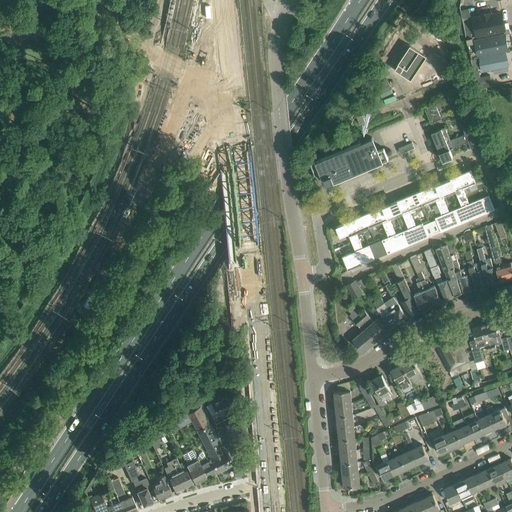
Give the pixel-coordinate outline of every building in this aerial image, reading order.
[(502,14),(473,20),(475,33),(504,28),(502,14)] [(468,17),(462,18),(466,38),(472,37),(468,17)] [(507,34),(476,40),(479,55),(510,49),(507,34)] [(476,57),(472,37),(466,38),(470,58),(476,57)] [(410,43),(393,68),(410,79),(426,54),(410,43)] [(507,53),(481,58),(484,72),(492,70),(493,75),(510,71),(509,67),(510,66),(507,53)] [(476,57),(470,58),(474,76),(476,87),(481,88),(492,86),(490,75),(480,77),(476,57)] [(441,118),(436,104),(426,108),(432,122),(441,118)] [(485,142),(481,133),(471,108),(457,114),(465,134),(458,137),(461,145),(468,141),(471,148),(485,142)] [(356,115),(360,125),(365,122),(361,113),(356,115)] [(443,160),(443,161),(453,156),(450,149),(461,145),(458,137),(451,140),(445,127),(431,133),(442,159),(444,159),(443,160)] [(377,151),(372,137),(311,163),(315,174),(322,171),(327,184),(388,159),(384,148),(377,151)] [(412,142),(400,147),(402,153),(414,148),(412,142)] [(444,182),(448,191),(454,188),(459,199),(466,196),(463,188),(476,183),(471,170),(444,181),(444,182)] [(443,181),(437,183),(417,192),(423,205),(436,200),(439,207),(446,204),(441,193),(448,191),(444,182),(443,181)] [(391,204),(395,213),(401,210),(405,221),(413,218),(410,211),(423,205),(417,192),(391,203),(391,204)] [(495,209),(489,195),(469,203),(466,196),(459,199),(468,220),(495,209)] [(441,231),(468,220),(459,199),(462,206),(449,212),(446,204),(439,207),(442,215),(435,217),(436,219),(437,222),(441,231)] [(390,203),(384,205),(364,214),(369,227),(382,222),(386,229),(393,226),(388,215),(395,213),(391,204),(390,203)] [(199,221),(204,213),(198,209),(193,217),(199,221)] [(337,224),(337,225),(341,235),(348,232),(352,243),(360,240),(357,232),(369,227),(364,214),(338,225),(337,224)] [(428,237),(424,227),(423,224),(422,222),(416,225),(413,218),(405,221),(408,228),(402,231),(408,245),(428,237)] [(436,219),(423,224),(424,227),(428,237),(441,231),(437,222),(436,219)] [(501,221),(495,223),(501,239),(507,236),(501,221)] [(511,266),(511,262),(507,263),(501,264),(499,255),(490,226),(490,225),(485,227),(491,251),(499,281),(511,277),(511,266)] [(382,239),(388,254),(408,245),(402,231),(396,234),(393,226),(386,229),(389,237),(382,239)] [(472,232),(463,235),(466,242),(474,238),(472,232)] [(375,259),(371,250),(369,245),(363,247),(360,240),(352,243),(355,251),(342,256),(348,270),(375,259)] [(456,254),(451,243),(451,241),(446,243),(447,244),(450,256),(462,292),(472,289),(466,267),(460,269),(456,254)] [(450,256),(447,244),(436,248),(447,279),(454,295),(462,292),(450,256)] [(482,247),(477,248),(479,257),(484,275),(487,285),(497,282),(495,272),(493,266),(490,257),(485,259),(484,255),(482,247)] [(453,296),(454,295),(447,279),(443,281),(439,273),(441,273),(438,264),(438,265),(431,248),(424,251),(434,275),(434,274),(443,299),(449,297),(449,298),(454,297),(453,296)] [(470,250),(464,251),(466,257),(472,278),(474,288),(478,287),(480,288),(482,287),(483,286),(485,285),(482,275),(481,269),(479,262),(474,263),(470,250)] [(416,255),(410,257),(419,277),(431,304),(441,300),(437,291),(435,284),(430,287),(427,280),(426,281),(422,271),(423,271),(420,264),(416,255)] [(397,263),(392,265),(398,278),(403,276),(397,263)] [(362,277),(357,281),(361,288),(367,285),(362,277)] [(420,291),(414,294),(417,300),(421,309),(431,304),(419,277),(416,278),(417,282),(416,282),(420,291)] [(406,281),(404,278),(399,280),(396,282),(405,299),(401,301),(409,316),(419,310),(411,297),(413,296),(406,281)] [(355,280),(346,286),(354,298),(363,292),(355,280)] [(392,294),(396,292),(390,282),(386,285),(392,294)] [(381,297),(380,297),(384,303),(398,323),(408,317),(402,308),(393,296),(392,295),(384,301),(381,297)] [(398,323),(384,303),(380,297),(373,302),(377,308),(376,308),(390,329),(398,323)] [(389,330),(378,317),(374,321),(365,310),(364,311),(361,314),(354,305),(354,306),(358,313),(379,338),(389,330)] [(363,351),(379,338),(358,313),(354,306),(349,310),(351,313),(349,315),(353,320),(358,326),(359,326),(363,330),(353,339),(363,351)] [(496,321),(484,324),(489,337),(492,350),(497,349),(495,345),(497,344),(502,343),(501,338),(500,334),(499,330),(496,321)] [(476,362),(484,360),(480,347),(486,345),(488,351),(492,350),(489,337),(484,324),(472,328),(476,339),(469,341),(472,350),(475,362),(476,362)] [(460,330),(435,343),(439,352),(449,371),(452,376),(471,368),(472,370),(470,370),(470,371),(478,369),(476,362),(475,362),(472,350),(466,352),(464,349),(468,346),(460,330)] [(501,338),(502,343),(504,350),(511,348),(508,337),(501,338)] [(420,371),(413,358),(401,364),(412,384),(412,383),(423,377),(420,371)] [(412,384),(401,364),(391,370),(402,389),(412,384)] [(381,406),(386,403),(383,399),(392,394),(382,374),(371,380),(377,391),(373,394),(379,403),(381,406)] [(360,388),(367,400),(372,398),(365,384),(360,388)] [(352,402),(350,390),(334,392),(336,403),(352,402)] [(444,399),(447,395),(446,391),(442,390),(439,393),(440,397),(444,399)] [(481,393),(483,400),(489,398),(487,391),(481,393)] [(483,400),(481,393),(474,395),(477,402),(483,400)] [(212,403),(206,406),(213,418),(218,415),(227,410),(234,407),(227,394),(212,403)] [(423,405),(424,409),(441,403),(437,394),(427,398),(428,400),(422,403),(423,405)] [(457,401),(460,408),(466,406),(464,399),(463,399),(462,396),(457,398),(457,401)] [(372,398),(367,400),(371,408),(374,406),(376,405),(372,398)] [(402,401),(397,404),(402,413),(404,417),(410,414),(402,401)] [(424,409),(423,405),(422,403),(416,405),(415,402),(406,405),(403,401),(402,401),(410,414),(410,413),(411,414),(424,409)] [(457,401),(451,403),(454,410),(460,408),(457,401)] [(336,403),(337,415),(353,414),(352,402),(336,403)] [(376,405),(374,406),(377,411),(380,416),(384,413),(382,409),(379,404),(376,405)] [(489,414),(496,428),(507,422),(504,417),(509,415),(505,407),(495,411),(492,405),(486,408),(489,414)] [(199,407),(187,413),(196,430),(209,424),(200,406),(199,407)] [(440,407),(434,409),(437,416),(443,414),(440,407)] [(434,409),(418,415),(421,422),(437,416),(434,409)] [(475,411),(463,417),(473,438),(484,433),(475,411)] [(489,414),(478,419),(475,411),(484,433),(496,428),(489,414)] [(179,428),(190,422),(184,412),(174,418),(176,422),(179,428)] [(384,413),(380,416),(386,427),(391,424),(384,413)] [(337,415),(338,427),(354,426),(353,414),(337,415)] [(463,417),(452,421),(456,429),(462,443),(473,438),(463,417)] [(399,424),(402,430),(408,427),(405,421),(399,424)] [(169,434),(179,428),(176,422),(166,428),(169,434)] [(209,424),(196,430),(211,459),(209,460),(217,472),(231,465),(229,461),(231,460),(228,454),(226,455),(210,423),(209,424)] [(402,430),(399,424),(393,427),(396,433),(402,430)] [(338,427),(339,439),(355,438),(354,426),(338,427)] [(159,438),(168,433),(164,427),(155,432),(159,438)] [(451,448),(462,443),(456,429),(445,435),(451,448)] [(148,434),(151,440),(157,437),(154,431),(148,434)] [(386,437),(383,431),(377,434),(381,443),(382,443),(380,440),(386,437)] [(408,432),(404,433),(410,446),(414,445),(408,432)] [(372,448),(381,443),(377,434),(371,437),(372,448)] [(147,435),(138,440),(141,446),(150,442),(147,435)] [(434,440),(436,444),(440,453),(441,456),(449,452),(447,450),(451,448),(445,435),(434,440)] [(339,439),(340,451),(356,449),(355,438),(339,439)] [(429,458),(423,444),(411,450),(418,463),(429,458)] [(193,448),(182,454),(186,462),(185,462),(186,463),(190,470),(189,470),(191,475),(196,483),(207,477),(200,464),(202,464),(198,456),(197,457),(197,456),(193,448)] [(124,449),(119,451),(120,453),(122,459),(126,457),(127,456),(124,449)] [(340,451),(342,463),(358,461),(356,449),(340,451)] [(411,450),(400,455),(406,468),(418,463),(411,450)] [(207,477),(217,472),(209,460),(204,455),(204,454),(201,451),(198,454),(199,455),(198,456),(202,464),(200,464),(207,477)] [(119,454),(102,461),(106,470),(123,463),(119,454)] [(378,466),(380,470),(384,479),(395,474),(389,460),(386,454),(381,456),(384,463),(378,466)] [(406,468),(400,455),(389,460),(395,474),(406,468)] [(193,483),(186,468),(183,461),(179,463),(176,458),(171,460),(184,487),(187,485),(187,486),(191,484),(191,483),(193,483)] [(506,477),(511,474),(511,460),(511,458),(500,463),(506,477)] [(363,462),(368,472),(373,470),(369,459),(363,462)] [(132,460),(125,464),(132,480),(139,496),(143,505),(147,503),(147,504),(151,502),(151,501),(152,501),(148,492),(146,487),(150,486),(146,479),(138,482),(137,478),(136,476),(139,475),(132,460)] [(171,460),(167,462),(168,466),(164,467),(175,491),(176,490),(177,491),(181,489),(180,488),(184,487),(171,460)] [(359,473),(358,461),(342,463),(343,475),(359,473)] [(500,463),(489,468),(495,482),(497,487),(508,481),(506,477),(500,463)] [(484,488),(495,482),(489,468),(477,473),(484,488)] [(373,470),(368,472),(373,484),(379,481),(373,470)] [(360,485),(359,473),(343,475),(344,487),(360,485)] [(473,493),(484,488),(477,473),(466,478),(473,493)] [(160,481),(152,485),(158,499),(172,493),(164,475),(158,477),(160,481)] [(134,511),(138,511),(132,497),(128,499),(118,477),(115,479),(115,477),(111,479),(111,480),(110,480),(123,511),(134,511)] [(462,498),(473,493),(466,478),(455,484),(462,498)] [(123,511),(110,480),(116,493),(111,496),(108,490),(90,498),(95,511),(123,511)] [(444,489),(450,503),(462,498),(455,484),(444,489)] [(428,511),(431,511),(440,508),(433,494),(422,499),(428,511)] [(496,497),(489,500),(492,507),(499,504),(496,497)] [(428,511),(422,499),(411,504),(415,511),(428,511)] [(489,500),(484,503),(487,509),(492,507),(489,500)]
